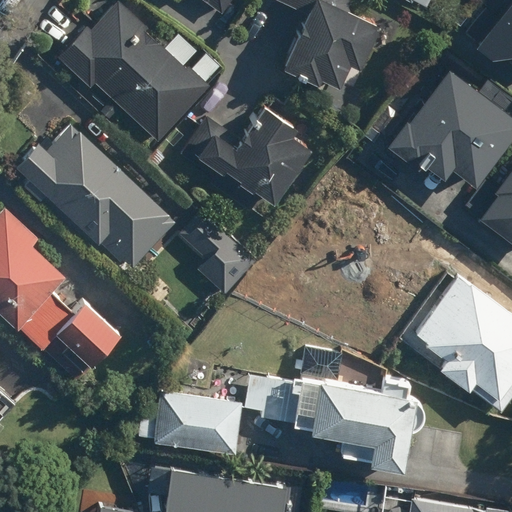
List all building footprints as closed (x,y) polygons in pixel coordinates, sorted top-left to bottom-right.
[(87,88),(92,81),(155,139),(205,84),(199,78),(213,63),(202,53),(189,67),(181,59),(191,48),(173,31),(160,45),(151,37),(156,31),(122,0),(112,0),(88,26),(84,22),(52,56),(87,88)] [(201,0),(220,13),(228,0),(201,0)] [(271,0),(299,11),(274,70),(310,85),(313,79),(334,88),(343,66),(352,70),(372,22),(341,9),(344,0),(271,0)] [(511,0),(473,0),(442,36),(458,54),(470,42),(511,61),(511,0)] [(458,200),(459,198),(511,124),(511,102),(499,93),(493,101),(444,66),(372,167),(398,186),(412,168),(458,200)] [(237,136),(202,113),(177,151),(215,175),(218,172),(269,205),(306,147),(283,132),(289,124),(259,105),(251,116),(250,116),(237,136)] [(31,140),(9,162),(92,243),(94,241),(125,271),(174,221),(71,120),(42,150),(31,140)] [(481,202),(468,219),(511,252),(511,139),(470,193),(481,202)] [(0,320),(9,330),(13,327),(37,351),(52,337),(81,367),(117,332),(81,296),(67,310),(50,292),(61,280),(27,245),(36,236),(3,203),(0,206),(0,320)] [(461,250),(430,223),(412,244),(444,271),(461,250)] [(201,256),(192,266),(221,292),(247,264),(210,230),(193,248),(201,256)] [(511,314),(457,271),(408,333),(439,358),(432,366),(461,389),(464,385),(493,409),(511,385),(511,314)] [(358,468),(394,474),(401,432),(403,432),(404,432),(406,432),(407,432),(409,431),(410,430),(412,430),(413,429),(414,428),(415,427),(416,426),(417,425),(418,423),(419,422),(420,420),(420,419),(420,417),(421,416),(421,414),(421,413),(421,411),(421,410),(420,408),(420,407),(419,405),(418,404),(417,403),(416,401),(415,400),(414,399),(413,398),(412,397),(410,397),(409,396),(407,396),(410,379),(380,373),(377,390),(247,368),(240,405),(260,408),(258,416),(286,421),(286,424),(302,427),(301,432),(336,438),(334,454),(360,458),(358,468)] [(149,435),(149,440),(231,452),(239,400),(157,387),(153,409),(136,406),(132,432),(149,435)] [(158,467),(152,511),(292,511),(296,485),(158,467)] [(511,511),(405,496),(383,493),(380,511),(511,511)] [(127,511),(129,507),(90,502),(88,511),(127,511)]
